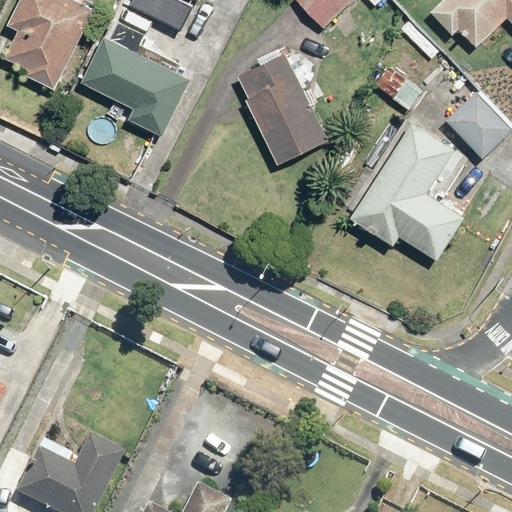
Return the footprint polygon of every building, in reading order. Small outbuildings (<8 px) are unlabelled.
[(3,61),(56,88),(97,9),(79,0),(21,0),(10,22),(20,27),(3,61)] [(182,0),(139,0),(136,7),(179,26),(189,3),(182,0)] [(300,0),(323,25),(350,0),(300,0)] [(511,0),(441,0),(429,11),(450,33),(455,28),(474,49),(508,19),(511,23),(511,0)] [(190,78),(104,38),(84,81),(138,106),(131,122),(163,136),(190,78)] [(238,72),(279,157),(325,135),(284,50),(238,72)] [(477,93),(448,118),(483,157),(511,132),(477,93)] [(414,122),(352,217),(395,245),(403,233),(440,257),(465,219),(428,195),(457,150),(414,122)] [(39,450),(17,492),(56,511),(94,511),(124,454),(90,436),(73,468),(39,450)] [(147,511),(227,511),(232,505),(197,487),(183,511),(163,511),(151,506),(147,511)]
